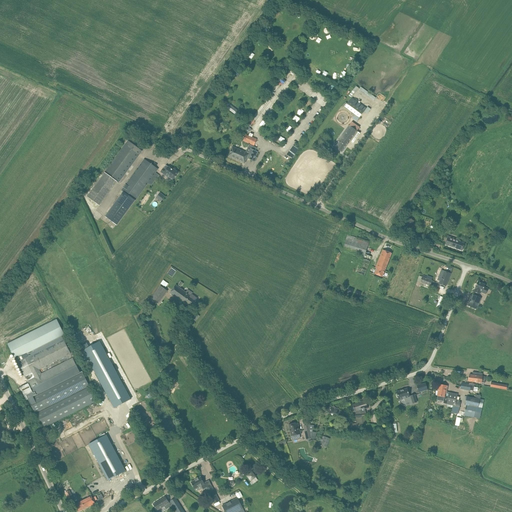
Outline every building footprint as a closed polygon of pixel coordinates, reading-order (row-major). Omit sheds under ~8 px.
[(352,97),(359,87),(357,86),(349,95),(352,97)] [(362,87),(359,90),(374,100),(377,97),(362,87)] [(351,97),(344,108),(359,118),(366,108),(351,97)] [(337,141),(339,142),(335,148),(342,152),(359,127),(351,121),(337,141)] [(253,134),(250,133),(249,136),(245,134),(243,141),(254,146),(257,139),(252,137),(253,134)] [(125,145),(105,173),(104,172),(87,197),(99,206),(117,182),(118,183),(139,155),(142,151),(128,141),(125,145)] [(232,147),(228,156),(236,159),(236,158),(238,158),(245,162),(247,158),(248,154),(247,153),(245,153),(232,147)] [(248,154),(247,158),(252,161),(254,156),(255,157),(258,152),(255,151),(251,149),(248,154)] [(117,225),(135,201),(148,183),(151,186),(159,175),(155,173),(158,169),(144,159),(121,191),(123,192),(105,217),(117,225)] [(262,161),(259,169),(271,174),(274,167),(272,166),(272,164),(267,161),(266,163),(262,161)] [(172,170),(166,165),(160,172),(166,176),(167,175),(173,179),(178,172),(173,169),(172,170)] [(157,198),(162,202),(166,196),(161,192),(157,198)] [(414,221),(408,218),(401,230),(406,233),(414,221)] [(369,243),(347,235),(342,249),(363,256),(357,273),(365,276),(371,257),(365,255),(369,243)] [(445,245),(462,251),(464,244),(460,243),(460,241),(448,236),(445,245)] [(377,269),(375,274),(382,277),(391,253),(382,250),(375,268),(377,269)] [(451,274),(444,271),(439,284),(446,287),(451,274)] [(420,281),(420,282),(430,286),(432,281),(422,277),(421,278),(419,277),(418,281),(420,281)] [(485,285),(484,285),(484,284),(482,283),(482,284),(478,282),(474,292),(480,294),(481,291),(482,291),(482,292),(486,294),(488,289),(484,287),(485,285)] [(191,294),(192,293),(188,290),(186,292),(176,285),(170,293),(190,308),(197,298),(191,294)] [(162,295),(163,296),(167,291),(160,286),(152,299),(158,303),(162,298),(160,298),(162,295)] [(480,300),(481,298),(473,295),(468,306),(476,309),(478,304),(483,306),(485,302),(480,300)] [(56,320),(8,344),(12,351),(28,384),(20,387),(27,400),(28,399),(43,428),(97,401),(82,372),(80,373),(73,358),(41,374),(39,370),(70,354),(69,352),(63,339),(62,336),(64,335),(56,320)] [(131,399),(100,341),(83,350),(114,408),(131,399)] [(468,381),(484,383),(485,377),(482,376),(482,373),(473,372),(472,375),(469,375),(468,381)] [(417,386),(419,392),(428,390),(426,383),(417,386)] [(449,393),(446,392),(447,386),(439,385),(437,396),(438,396),(437,399),(444,400),(444,398),(448,399),(447,404),(455,406),(457,394),(449,393)] [(398,398),(399,400),(404,398),(405,402),(409,401),(409,403),(412,402),(413,404),(417,402),(414,395),(410,396),(409,396),(407,389),(396,392),(397,394),(396,395),(397,397),(398,398)] [(478,408),(480,399),(466,396),(464,405),(478,408)] [(361,410),(363,429),(376,430),(381,432),(383,427),(378,425),(368,424),(367,417),(366,417),(366,413),(364,409),(367,408),(365,401),(359,403),(361,410)] [(353,405),(355,412),(354,413),(356,417),(357,418),(357,425),(344,425),(344,427),(363,429),(361,410),(359,403),(353,405)] [(334,408),(331,406),(327,407),(326,411),(329,413),(334,412),(334,413),(337,414),(339,412),(338,409),(335,408),(334,410),(334,408)] [(72,422),(74,422),(73,418),(62,419),(62,428),(72,428),(72,422)] [(291,437),(301,434),(300,430),(299,430),(298,423),(288,425),(291,437)] [(308,429),(305,429),(308,440),(309,439),(311,439),(312,438),(313,432),(313,429),(314,426),(310,425),(307,425),(308,429)] [(104,437),(89,445),(108,481),(126,471),(107,435),(104,437)] [(327,447),(331,438),(323,435),(319,444),(327,447)] [(252,472),(247,476),(251,481),(256,477),(252,472)] [(198,478),(194,479),(195,480),(191,482),(195,489),(198,487),(201,491),(206,488),(214,504),(219,502),(211,486),(207,488),(207,486),(206,487),(200,477),(198,478)] [(75,505),(78,511),(95,503),(91,496),(75,505)] [(165,497),(153,504),(157,511),(169,503),(165,497)] [(226,504),(222,506),(224,511),(236,511),(243,509),(237,498),(230,502),(226,504)] [(183,511),(177,502),(173,505),(177,511),(183,511)]
